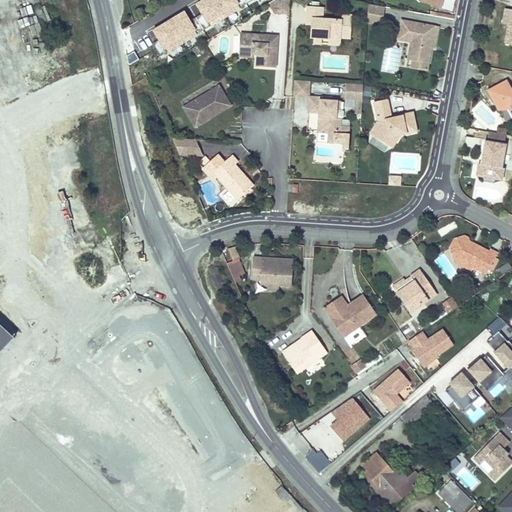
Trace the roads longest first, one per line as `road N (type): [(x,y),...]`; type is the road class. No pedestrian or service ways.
road 1 (secondary): [(174,274),(257,421),(335,511)]
road 2 (secondary): [(100,0),(131,165),(156,237)]
road 3 (residential): [(437,193),(474,0)]
road 4 (residential): [(276,227),(390,230),(437,193)]
